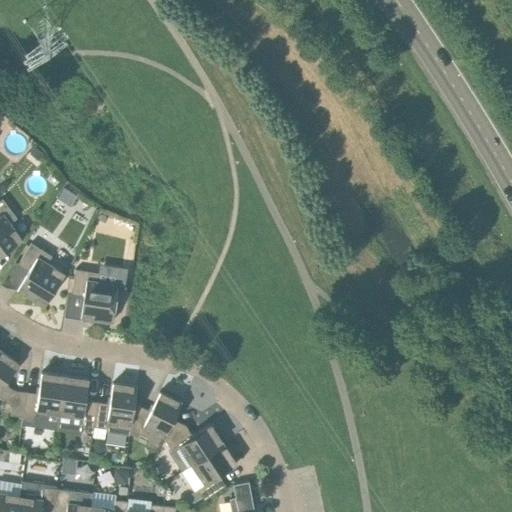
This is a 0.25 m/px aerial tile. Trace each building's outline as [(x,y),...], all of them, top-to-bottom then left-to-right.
[(38,160),(43,153),(35,147),(30,153),(38,160)] [(67,213),(78,196),(66,189),(56,206),(67,213)] [(0,255),(21,240),(9,224),(17,219),(2,199),(0,200),(0,255)] [(44,306),(64,274),(47,263),(52,256),(31,243),(18,264),(28,271),(17,289),(44,306)] [(112,322),(118,285),(98,282),(99,273),(75,269),(71,294),(84,296),(80,317),(112,322)] [(22,417),(26,392),(14,390),(4,383),(18,364),(0,350),(0,397),(11,405),(10,415),(22,417)] [(59,413),(65,376),(41,373),(38,394),(26,392),(22,417),(22,421),(23,425),(46,428),(48,412),(59,413)] [(94,427),(97,402),(85,400),(88,379),(65,376),(59,413),(82,416),(81,425),(94,427)] [(129,436),(129,433),(134,403),(137,386),(112,383),(109,404),(97,402),(94,427),(106,429),(106,432),(129,436)] [(173,419),(173,420),(181,403),(159,392),(150,411),(134,403),(129,433),(138,438),(139,434),(150,439),(154,431),(164,436),(173,419)] [(192,465),(223,444),(210,424),(192,436),(185,425),(173,420),(173,419),(164,436),(164,438),(171,450),(179,445),(192,465)] [(223,444),(192,465),(204,484),(197,489),(204,500),(225,486),(219,475),(236,464),(223,444)] [(94,486),(98,462),(67,458),(63,481),(94,486)] [(254,511),(252,497),(249,481),(233,484),(236,497),(230,498),(232,511),(254,511)] [(19,496),(16,511),(53,511),(56,489),(44,487),(42,500),(19,496)] [(56,489),(53,511),(89,511),(91,506),(79,504),(80,496),(69,494),(69,490),(56,489)] [(0,511),(16,511),(19,496),(0,493),(0,511)] [(91,506),(89,511),(126,511),(127,510),(127,501),(115,500),(114,508),(91,506)]
